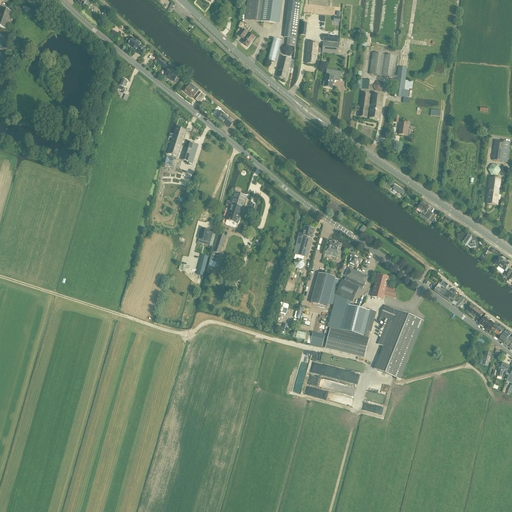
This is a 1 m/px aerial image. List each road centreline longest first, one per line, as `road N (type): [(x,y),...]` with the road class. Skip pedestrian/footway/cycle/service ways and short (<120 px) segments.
road 1 (tertiary): [(511,354),(284,188),(60,0)]
road 2 (secondary): [(511,251),(307,111),(179,0)]
road 3 (track): [(0,276),(173,332),(214,321),(311,348)]
road 4 (track): [(330,511),(356,411),(300,394),(311,348)]
road 5 (track): [(332,128),(352,0)]
